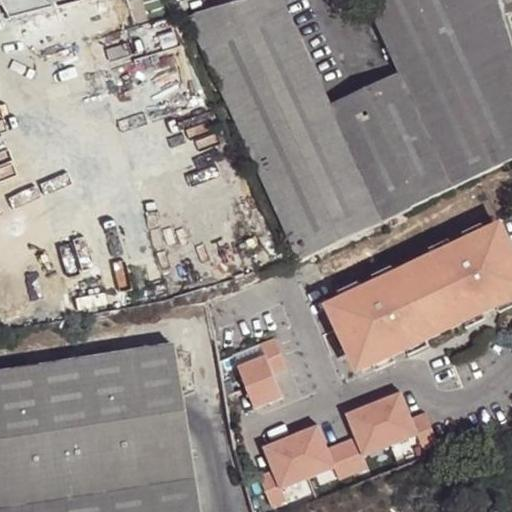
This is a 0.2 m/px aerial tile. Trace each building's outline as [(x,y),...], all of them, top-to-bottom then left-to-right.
[(5,8),(12,5),(9,0),(7,0),(2,3),(5,8)] [(328,105),(280,0),(248,0),(187,15),(296,262),(511,163),(511,39),(505,16),(500,0),(363,0),(397,74),(328,105)] [(511,13),(511,0),(500,0),(505,16),(511,13)] [(10,17),(17,15),(12,5),(5,8),(10,17)] [(332,320),(350,360),(356,357),(362,371),(440,336),(433,322),(445,317),(451,331),(511,303),(511,243),(510,240),(504,242),(498,228),(420,263),(427,277),(416,282),(409,268),(332,303),(338,318),(332,320)] [(263,357),(236,368),(253,410),(281,398),(272,375),(285,370),(273,339),(258,345),(263,357)] [(197,511),(175,341),(0,367),(0,511),(197,511)] [(272,471),(258,477),(270,508),(284,502),(279,490),(332,469),(337,481),(367,469),(362,457),(415,435),(421,450),(435,444),(423,414),(409,419),(399,393),(344,415),(353,438),(326,449),(317,426),(262,448),(272,471)]
